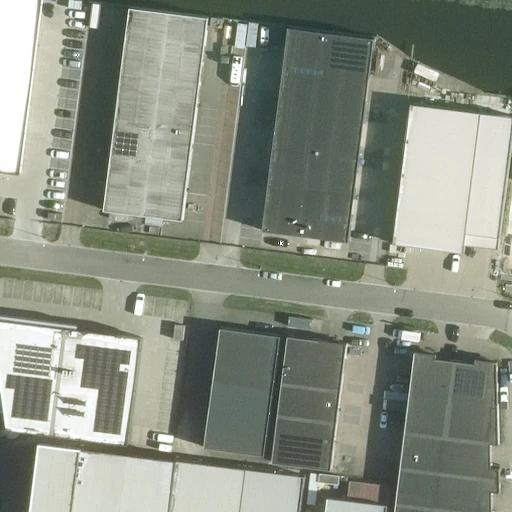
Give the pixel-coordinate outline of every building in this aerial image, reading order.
[(0,0),(0,170),(21,173),(42,6),(42,0),(0,0)] [(129,17),(104,210),(182,220),(207,26),(208,18),(130,8),(129,17)] [(288,38),(263,231),(349,242),(373,51),(374,39),(289,28),(288,38)] [(412,105),(395,243),(465,252),(465,245),(467,233),(500,237),(511,140),(511,117),(481,113),(412,105)] [(142,337),(0,316),(0,412),(6,412),(8,428),(129,444),(142,337)] [(183,340),(185,325),(175,324),(174,339),(183,340)] [(221,328),(205,447),(265,456),(281,336),(221,328)] [(289,337),(283,383),(341,391),(347,344),(289,337)] [(415,351),(405,434),(446,438),(456,360),(436,358),(437,354),(415,351)] [(500,445),(498,362),(476,359),(475,363),(456,360),(446,438),(492,443),(500,445)] [(283,383),(279,415),(337,423),(341,391),(283,383)] [(279,415),(273,463),(332,470),(337,423),(279,415)] [(492,443),(446,438),(405,434),(400,468),(500,481),(500,468),(491,466),(492,443)] [(42,443),(33,511),(167,511),(175,462),(170,461),(82,450),(83,448),(42,443)] [(177,460),(170,511),(300,511),(305,476),(177,460)] [(501,492),(500,481),(400,468),(396,505),(455,511),(493,511),(493,491),(501,492)] [(312,474),(311,483),(331,485),(332,476),(312,474)] [(349,481),(347,500),(387,505),(390,486),(349,481)] [(328,497),(326,511),(387,511),(388,505),(387,505),(347,500),(328,497)]
